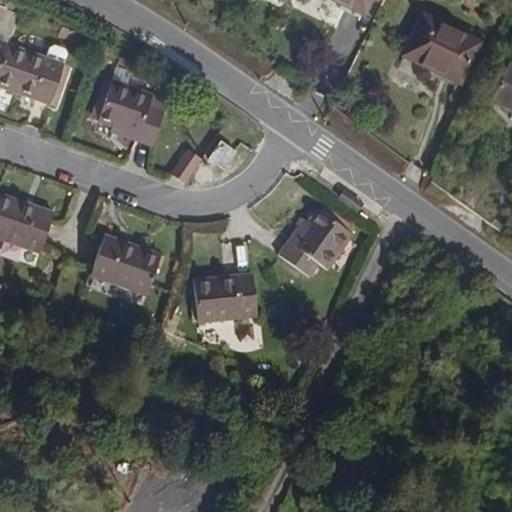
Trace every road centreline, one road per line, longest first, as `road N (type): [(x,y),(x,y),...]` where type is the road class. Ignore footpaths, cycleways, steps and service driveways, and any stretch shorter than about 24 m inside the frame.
road 1 (residential): [(290,122),(246,189),(225,199),(178,202),(0,143)]
road 2 (secondary): [(511,280),(290,122)]
road 3 (secondary): [(290,122),(102,0)]
